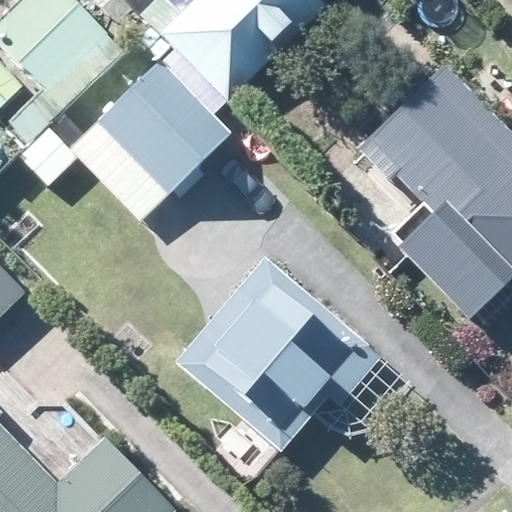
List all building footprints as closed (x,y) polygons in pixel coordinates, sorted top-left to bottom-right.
[(103,21),(81,0),(30,0),(0,28),(0,37),(52,90),(17,123),(38,143),(83,99),(97,86),(129,54),(111,35),(113,32),(103,21)] [(164,0),(132,0),(148,16),(164,0)] [(328,0),(327,0),(207,0),(171,34),(235,101),(334,6),(328,0)] [(149,222),(234,139),(239,135),(168,61),(118,110),(106,122),(78,150),(149,222)] [(511,125),(496,108),(471,83),(455,66),(450,71),(432,88),(374,145),(368,150),(398,182),(404,176),(430,202),(444,217),(412,249),(485,323),(511,296),(511,125)] [(0,101),(16,86),(0,69),(0,101)] [(0,324),(34,292),(0,257),(0,324)] [(288,451),(316,417),(335,394),(348,405),(387,359),(374,349),(376,344),(272,258),(210,334),(184,363),(248,416),(283,446),(288,451)] [(115,439),(110,443),(67,485),(7,422),(13,416),(0,402),(0,511),(183,511),(184,511),(115,439)]
